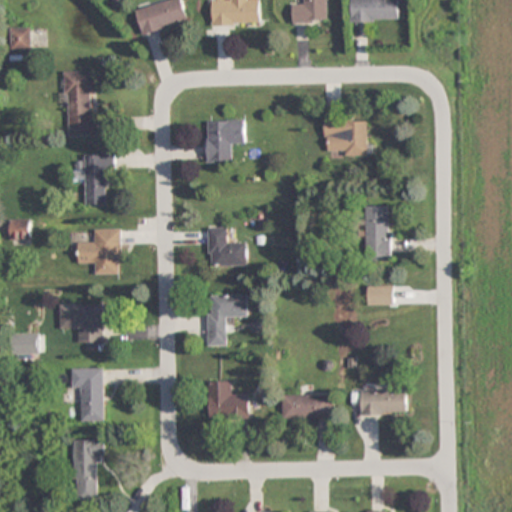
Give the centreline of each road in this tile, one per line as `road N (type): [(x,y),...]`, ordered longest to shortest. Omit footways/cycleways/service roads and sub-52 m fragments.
road 1 (residential): [(448,511),(442,122),(429,86)]
road 2 (residential): [(165,116),(171,446),(182,465)]
road 3 (residential): [(429,86),(381,77),(200,83),(171,90),(165,116)]
road 4 (residential): [(182,465),(211,472),(448,466)]
